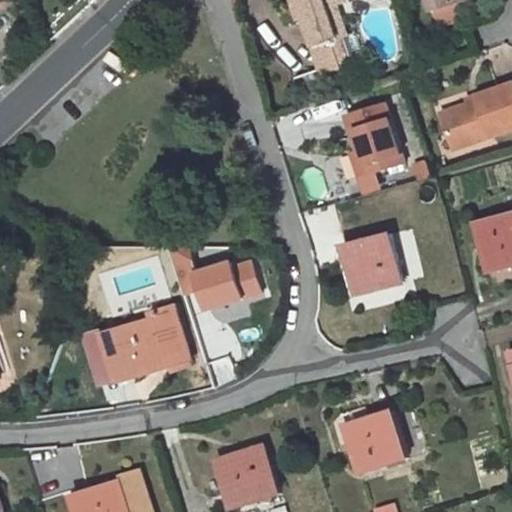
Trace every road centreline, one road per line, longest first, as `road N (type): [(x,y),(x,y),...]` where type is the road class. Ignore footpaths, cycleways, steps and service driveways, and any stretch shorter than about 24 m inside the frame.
road 1 (residential): [(287,372),(306,331),(310,286),(214,0)]
road 2 (residential): [(0,428),(64,430),(207,407),(287,372)]
road 3 (residential): [(287,372),(469,333)]
road 4 (residential): [(124,0),(0,116)]
